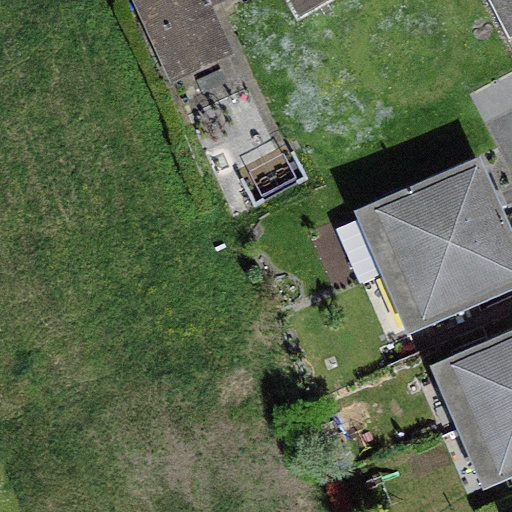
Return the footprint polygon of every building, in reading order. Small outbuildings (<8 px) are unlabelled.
[(213,0),(141,0),(170,67),(231,42),(213,0)] [(511,0),(500,0),(511,23),(511,0)] [(477,169),(359,218),(381,274),(500,228),(477,169)] [(511,258),(500,228),(381,274),(404,331),(511,288),(511,258)] [(511,337),(440,368),(465,430),(511,409),(511,337)] [(511,409),(465,430),(489,485),(511,475),(511,409)]
